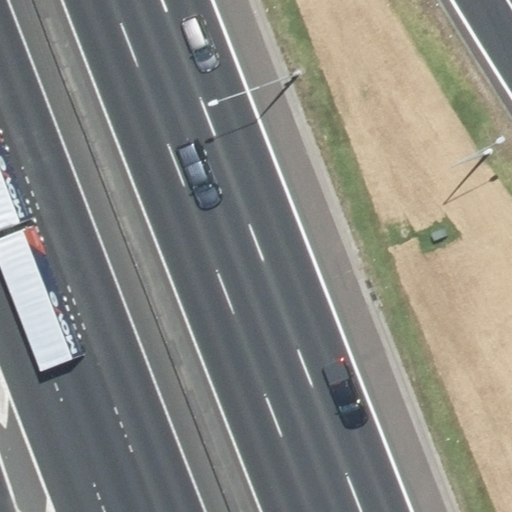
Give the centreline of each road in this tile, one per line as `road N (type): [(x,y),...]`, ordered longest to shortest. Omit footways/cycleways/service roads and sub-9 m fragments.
road 1 (motorway): [(127,0),(320,511)]
road 2 (motorway): [(156,511),(0,104)]
